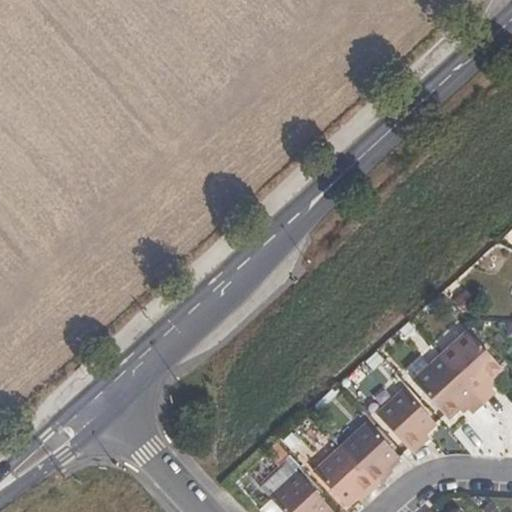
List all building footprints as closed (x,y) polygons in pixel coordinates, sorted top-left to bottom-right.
[(484,383),(489,378),(500,368),(465,331),(440,354),(413,380),(447,417),(457,408),(462,403),(470,411),(481,401),(492,391),(484,383)] [(496,387),(489,378),(484,383),(492,391),(496,387)] [(418,436),(423,432),(433,423),(402,389),(376,413),(410,451),(422,441),(418,436)] [(462,403),(457,408),(465,416),(470,411),(462,403)] [(381,471),(387,465),(397,456),(367,422),(339,447),(313,471),(344,505),(354,495),(359,491),(363,494),(374,485),(385,475),(381,471)] [(427,436),(423,432),(418,436),(422,441),(427,436)] [(391,469),(387,465),(381,471),(385,475),(391,469)] [(332,511),(296,471),(269,496),(283,511),(332,511)] [(359,491),(354,495),(358,499),(363,494),(359,491)]
